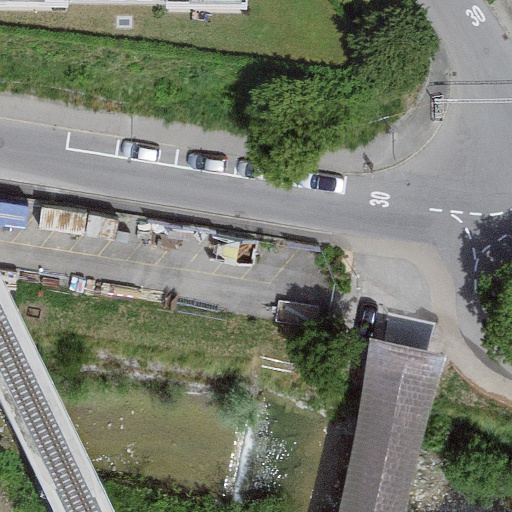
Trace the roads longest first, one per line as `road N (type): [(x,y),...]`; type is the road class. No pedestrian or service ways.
road 1 (residential): [(0,146),(459,218)]
road 2 (residential): [(459,218),(447,332),(511,386)]
